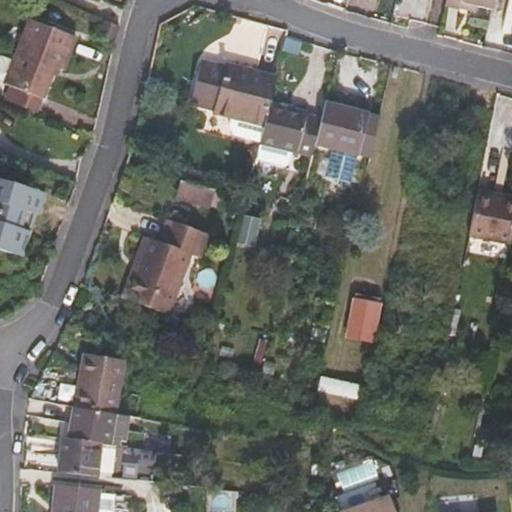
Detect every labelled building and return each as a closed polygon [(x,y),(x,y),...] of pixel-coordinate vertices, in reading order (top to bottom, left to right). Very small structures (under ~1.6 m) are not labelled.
[(461,1),(476,5),(490,9),(492,0),(445,0),(444,6),(459,9),(461,1)] [(459,9),(475,13),(476,5),(461,1),(459,9)] [(4,83),(10,85),(39,98),(40,98),(52,67),(62,71),(75,38),(28,19),(13,59),(4,81),(4,83)] [(95,35),(111,43),(118,26),(102,19),(95,35)] [(0,79),(4,81),(13,59),(0,54),(0,79)] [(213,110),(224,64),(200,58),(189,104),(213,110)] [(213,110),(212,112),(234,118),(263,126),(269,101),(276,76),(224,62),(224,64),(213,110)] [(4,100),(34,112),(39,98),(10,85),(4,100)] [(259,142),(289,150),(311,156),(314,144),(319,122),(286,113),(288,106),(269,101),(263,126),(259,141),(259,142)] [(356,154),(366,113),(324,103),(319,122),(314,144),(356,154)] [(237,134),(259,141),(263,126),(234,118),(232,126),(237,134)] [(289,150),(259,142),(255,158),(283,165),(285,164),(286,163),(289,150)] [(356,180),(359,155),(328,151),(325,177),(356,180)] [(318,206),(324,180),(310,176),(304,203),(318,206)] [(0,237),(25,246),(29,231),(22,228),(26,212),(34,214),(39,215),(46,192),(0,179),(0,237)] [(176,194),(207,203),(211,188),(195,184),(179,180),(176,194)] [(469,229),(511,237),(511,234),(511,193),(478,187),(469,229)] [(29,231),(34,214),(26,212),(22,228),(29,231)] [(135,257),(140,259),(126,300),(168,315),(190,254),(199,258),(208,234),(166,219),(157,242),(142,236),(135,257)] [(0,250),(21,257),(25,246),(0,237),(0,250)] [(135,257),(120,298),(126,300),(140,259),(135,257)] [(377,306),(355,301),(348,334),(371,339),(377,306)] [(125,360),(86,354),(77,407),(116,414),(125,360)] [(103,443),(127,446),(131,416),(116,414),(77,407),(72,438),(103,443)] [(61,471),(97,475),(103,443),(72,438),(66,437),(61,471)] [(95,511),(95,510),(97,491),(98,488),(57,485),(53,511),(95,511)] [(97,491),(95,510),(95,511),(110,511),(112,493),(97,491)] [(394,511),(389,496),(340,511),(394,511)]
